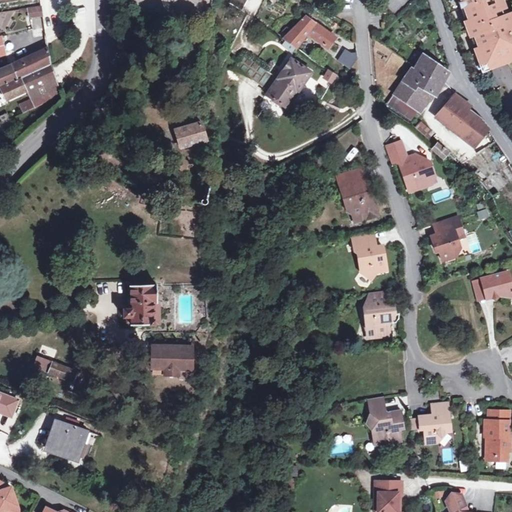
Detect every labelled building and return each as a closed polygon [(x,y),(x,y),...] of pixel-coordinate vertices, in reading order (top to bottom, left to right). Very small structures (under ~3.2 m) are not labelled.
[(233,0),(233,2),(245,9),(250,0),(233,0)] [(464,0),(465,0),(459,2),(462,10),(467,8),(472,21),(467,23),(473,37),(478,35),(483,49),(478,51),(483,64),(488,63),(491,69),(508,64),(511,62),(511,14),(505,17),(501,4),(504,3),(502,0),(464,0)] [(27,19),(44,17),(43,8),(26,10),(27,19)] [(116,9),(116,24),(127,23),(127,16),(127,9),(116,9)] [(336,38),(306,17),(285,40),(298,49),(309,34),(329,48),(336,38)] [(336,60),(348,69),(357,57),(344,48),(336,60)] [(0,86),(1,89),(4,87),(50,65),(49,49),(0,69),(0,86)] [(249,74),(257,62),(249,57),(240,70),(248,76),(249,74)] [(425,58),(417,70),(415,67),(396,95),(415,108),(418,110),(420,111),(422,111),(425,110),(437,95),(448,74),(437,69),(437,67),(425,58)] [(288,108),(312,73),(293,59),(285,71),(274,64),(270,71),(268,70),(260,82),(273,90),(269,95),(288,108)] [(260,82),(268,70),(257,62),(249,74),(260,82)] [(55,77),(50,65),(4,87),(7,100),(27,91),(55,77)] [(326,78),(333,82),(338,75),(331,70),(326,78)] [(31,101),(35,107),(61,94),(61,91),(55,77),(27,91),(31,101)] [(497,93),(492,86),(482,92),(488,100),(497,93)] [(260,110),(268,98),(257,90),(249,103),(260,110)] [(415,108),(396,95),(388,105),(411,120),(418,110),(415,108)] [(456,97),(453,101),(469,112),(472,109),(456,97)] [(35,107),(31,101),(20,106),(23,113),(35,107)] [(438,118),(464,138),(478,120),(471,114),(469,112),(453,101),(438,118)] [(9,114),(0,117),(0,118),(2,124),(11,119),(9,114)] [(171,124),(177,141),(202,133),(197,116),(171,124)] [(429,137),(434,129),(418,120),(414,128),(429,137)] [(487,134),(478,120),(464,138),(476,148),(487,134)] [(402,138),(388,143),(394,160),(399,158),(411,191),(429,185),(427,180),(431,173),(436,171),(432,159),(420,162),(417,152),(408,155),(402,138)] [(450,154),(440,144),(439,145),(437,147),(435,149),(444,159),(447,157),(449,155),(450,154)] [(363,220),(364,222),(379,217),(371,196),(369,196),(360,169),(346,174),(351,187),(340,191),(345,206),(350,205),(354,216),(363,220)] [(427,180),(429,185),(434,183),(438,176),(436,171),(431,173),(427,180)] [(351,187),(346,174),(336,178),(340,191),(351,187)] [(350,205),(345,206),(348,213),(354,216),(350,205)] [(478,217),(488,213),(486,206),(475,210),(478,217)] [(356,225),(364,222),(363,220),(354,216),(356,225)] [(460,219),(444,224),(447,234),(440,236),(434,238),(439,253),(442,252),(445,262),(459,257),(463,249),(460,240),(457,231),(464,229),(460,219)] [(444,224),(437,227),(440,236),(447,234),(444,224)] [(467,237),(464,229),(457,231),(460,240),(467,237)] [(383,254),(381,247),(378,247),(376,232),(355,236),(354,236),(356,251),(360,253),(363,271),(374,278),(377,273),(381,269),(380,265),(388,264),(386,254),(383,254)] [(390,272),(388,264),(380,265),(381,269),(377,273),(390,272)] [(511,298),(511,280),(510,273),(483,280),(489,300),(501,297),(511,298)] [(474,283),(479,303),(489,300),(483,280),(474,283)] [(133,327),(156,326),(155,303),(158,303),(157,286),(131,287),(132,310),(125,310),(125,319),(128,319),(128,324),(133,324),(133,327)] [(391,337),(389,320),(389,317),(393,316),(397,316),(396,305),(391,305),(389,293),(371,295),(372,308),(366,308),(369,329),(376,328),(378,339),(391,337)] [(370,339),(378,339),(376,328),(369,329),(370,339)] [(193,367),(193,343),(152,343),(151,366),(165,367),(165,373),(179,374),(179,367),(193,367)] [(74,383),(78,373),(39,358),(35,368),(74,383)] [(0,410),(12,416),(18,401),(0,393),(0,410)] [(373,417),(375,432),(377,432),(380,434),(381,446),(403,443),(401,425),(404,425),(403,415),(392,417),(387,413),(385,398),(372,401),(374,416),(373,417)] [(448,429),(453,429),(450,403),(443,404),(434,405),(435,417),(422,418),(423,431),(427,431),(429,446),(441,445),(449,435),(448,429)] [(500,458),(500,462),(510,463),(511,452),(511,451),(511,412),(504,411),(503,422),(491,421),(487,420),(486,437),(490,437),(490,442),(489,457),(500,458)] [(492,411),(491,421),(503,422),(504,411),(492,411)] [(413,419),(414,432),(423,431),(422,418),(413,419)] [(83,436),(85,430),(57,421),(48,448),(57,451),(57,449),(85,458),(91,438),(83,436)] [(0,481),(0,511),(20,511),(12,487),(11,487),(6,485),(4,487),(0,485),(2,483),(0,481)] [(395,511),(397,495),(400,495),(400,483),(374,482),(374,494),(377,495),(377,511),(395,511)] [(478,511),(468,510),(461,510),(462,505),(465,504),(458,488),(449,488),(450,491),(443,494),(450,508),(454,509),(453,511),(478,511)]
